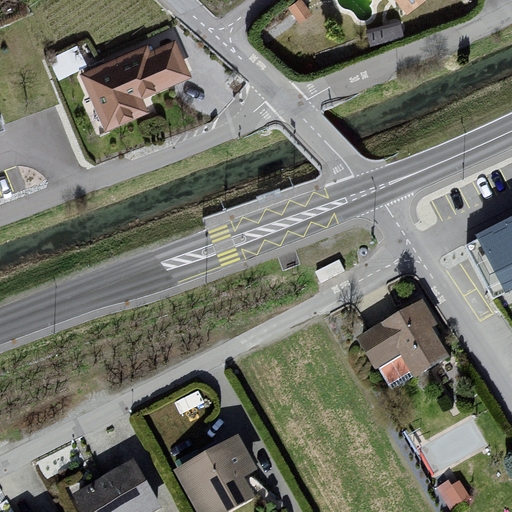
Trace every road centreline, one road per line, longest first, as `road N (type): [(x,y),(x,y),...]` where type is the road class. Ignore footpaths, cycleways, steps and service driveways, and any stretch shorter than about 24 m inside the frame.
road 1 (residential): [(415,250),(0,464)]
road 2 (secondary): [(0,319),(363,192)]
road 3 (residential): [(275,92),(226,131),(0,218)]
road 4 (residential): [(511,10),(291,106)]
road 5 (residential): [(511,394),(415,250)]
road 6 (secondary): [(377,187),(511,128)]
